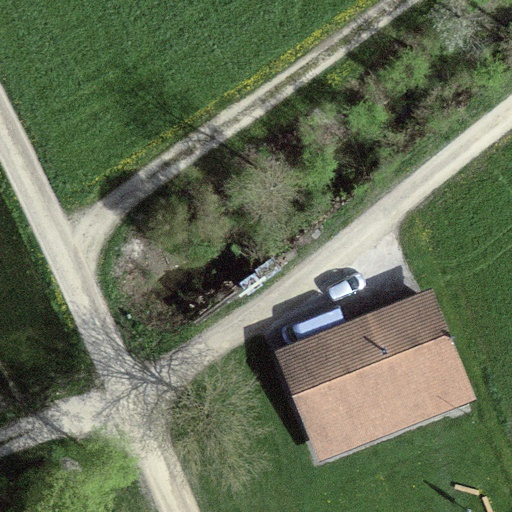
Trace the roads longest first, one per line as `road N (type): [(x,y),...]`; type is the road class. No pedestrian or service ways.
road 1 (track): [(133,403),(511,109)]
road 2 (track): [(67,262),(115,206),(402,0)]
road 3 (track): [(0,121),(67,262)]
road 4 (track): [(67,262),(133,403)]
road 5 (track): [(0,452),(133,403)]
